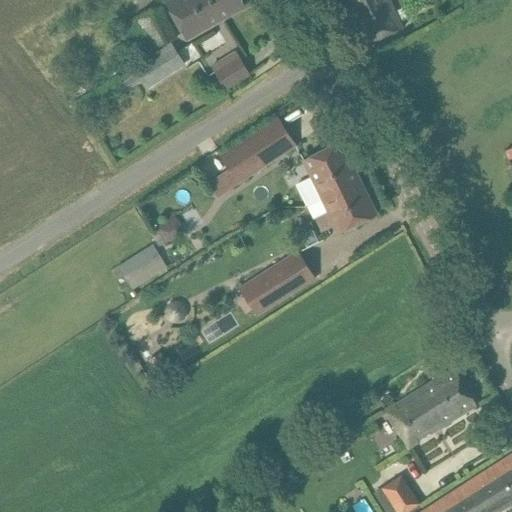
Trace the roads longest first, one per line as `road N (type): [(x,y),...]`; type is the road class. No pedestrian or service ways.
road 1 (unclassified): [(0,259),(314,50)]
road 2 (unclassified): [(486,334),(314,50)]
